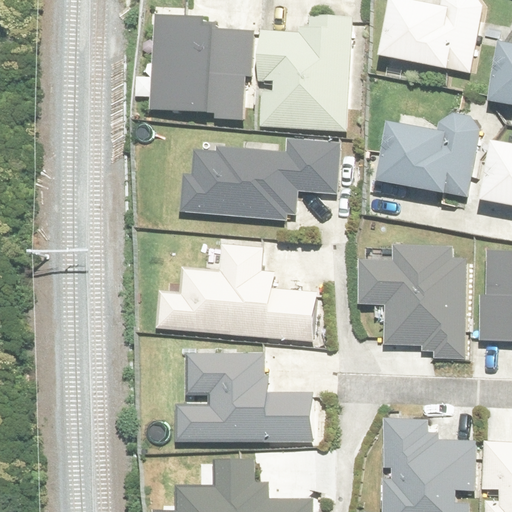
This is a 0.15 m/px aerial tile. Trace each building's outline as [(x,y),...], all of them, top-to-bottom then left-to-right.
[(473,71),(481,0),(446,0),(447,0),(446,1),(445,9),(391,2),(383,60),(473,71)] [(219,21),(159,14),(149,112),(250,123),(260,34),(218,30),(219,21)] [(268,27),(263,131),(354,136),(360,17),(316,15),(315,30),(268,27)] [(511,106),(511,47),(501,46),(493,104),(511,106)] [(471,197),(480,125),(480,124),(479,123),(478,122),(477,122),(476,121),(475,121),(474,120),(473,120),(472,120),(471,119),(470,119),(469,119),(467,119),(466,119),(465,119),(464,119),(463,119),(462,119),(461,119),(460,119),(459,119),(457,119),(456,120),(455,120),(454,120),(453,121),(452,121),(451,122),(450,122),(449,123),(448,123),(447,124),(447,125),(446,126),(445,126),(444,127),(443,135),(389,128),(381,186),(471,197)] [(186,175),(184,215),(289,220),(290,212),(302,213),(303,193),(341,194),(344,146),(289,143),(288,154),(198,150),(196,176),(186,175)] [(511,207),(511,148),(493,146),(485,204),(511,207)] [(466,361),(469,258),(454,258),(455,247),(397,245),(397,258),(361,257),(359,307),(377,307),(376,319),(386,320),(385,344),(421,345),(421,355),(439,355),(439,360),(466,361)] [(162,299),(160,330),(316,341),(322,256),(226,249),(225,273),(185,270),(183,300),(162,299)] [(511,256),(496,255),(494,298),(484,297),(482,343),(511,344),(511,256)] [(180,408),(180,445),(316,445),(316,393),(268,393),(268,355),(187,355),(187,398),(214,398),(214,408),(180,408)] [(429,419),(386,418),(384,511),(474,511),(475,506),(458,506),(458,492),(478,493),(480,441),(428,440),(429,419)] [(511,511),(511,448),(486,448),(485,488),(504,489),(504,505),(492,504),(492,511),(511,511)] [(315,511),(316,499),(273,498),(273,485),(259,484),(259,460),(217,459),(216,490),(177,489),(176,511),(315,511)]
